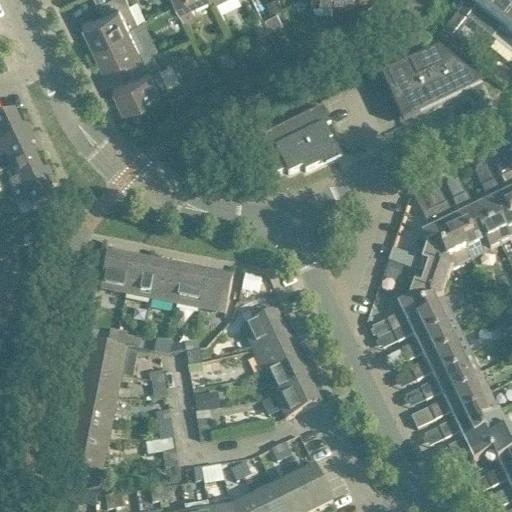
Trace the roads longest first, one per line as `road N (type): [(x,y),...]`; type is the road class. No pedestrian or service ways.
road 1 (residential): [(372,509),(323,417),(223,456),(188,458),(177,373)]
road 2 (residential): [(286,221),(184,205),(129,176),(95,145),(45,65)]
road 3 (residential): [(414,488),(286,221)]
road 4 (residential): [(511,110),(286,221)]
